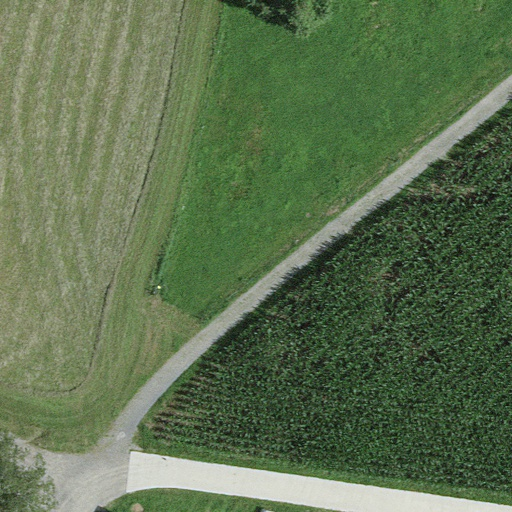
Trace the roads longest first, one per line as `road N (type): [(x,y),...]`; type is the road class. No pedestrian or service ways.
road 1 (track): [(102,455),(216,328),(511,80)]
road 2 (track): [(482,511),(102,455)]
